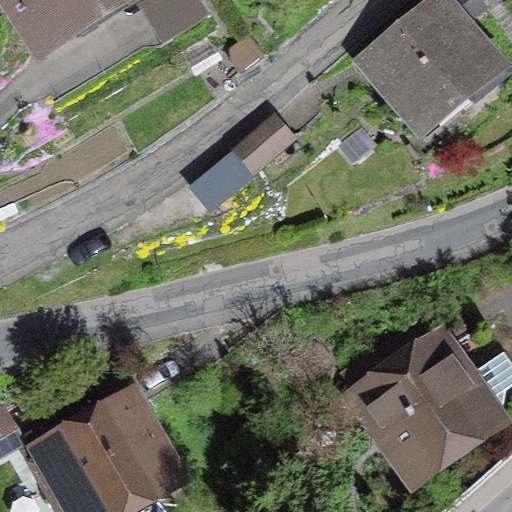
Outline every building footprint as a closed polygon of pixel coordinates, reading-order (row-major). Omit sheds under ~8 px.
[(17,0),(45,44),(116,0),(132,0),(161,47),(209,17),(198,0),(17,0)] [(391,99),(415,128),(463,88),(475,101),(505,77),(463,25),(485,6),(479,0),(447,0),(442,4),(447,10),(379,65),(401,91),(391,99)] [(273,118),(234,151),(254,174),(293,141),(273,118)] [(421,325),(346,377),(413,472),(488,420),(486,418),(503,406),(505,392),(511,387),(511,366),(503,354),(462,382),(421,325)] [(313,341),(281,364),(297,387),(330,364),(313,341)] [(130,409),(31,465),(57,511),(117,511),(171,481),(130,409)] [(0,452),(19,442),(1,411),(0,411),(0,452)]
